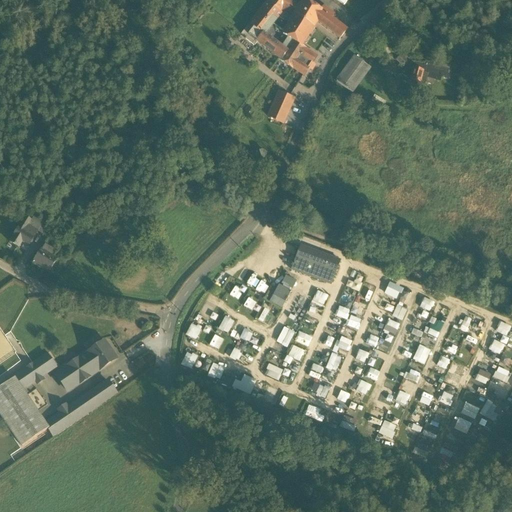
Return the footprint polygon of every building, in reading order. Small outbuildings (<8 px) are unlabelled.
[(301,1),(298,0),(268,0),(266,3),(278,12),(277,13),(290,21),(294,15),(301,1)] [(314,28),(317,23),(339,40),(346,32),(330,20),(321,13),(321,11),(303,0),(301,0),(301,1),(294,15),(314,28)] [(263,34),(265,35),(276,20),(273,18),(277,13),(278,12),(266,3),(249,25),(262,35),(263,34)] [(323,8),(321,11),(321,13),(330,20),(333,16),(323,8)] [(316,57),(305,49),(301,47),(282,35),(290,21),(277,13),(273,18),(276,20),(265,35),(287,53),(281,61),(292,70),(292,69),(303,76),(308,68),(312,71),(314,67),(311,65),(316,57)] [(282,35),(301,47),(314,28),(294,15),(290,21),(282,35)] [(241,35),(254,45),(256,42),(262,35),(249,25),(242,34),(241,35)] [(256,42),(281,61),(287,53),(265,35),(263,34),(262,35),(256,42)] [(405,52),(396,61),(402,68),(411,60),(405,52)] [(336,81),(352,94),(371,71),(370,69),(356,58),(336,81)] [(421,78),(441,82),(441,79),(450,80),(452,70),(450,70),(451,66),(424,61),(423,65),(413,63),(412,69),(423,71),(421,78)] [(412,69),(409,81),(421,83),(421,78),(423,71),(412,69)] [(294,99),(278,92),(267,118),(282,125),(294,99)] [(386,103),(374,96),(368,106),(380,113),(386,103)] [(18,227),(24,231),(28,225),(31,221),(25,217),(18,227)] [(31,221),(28,225),(37,231),(42,222),(34,217),(31,221)] [(38,231),(43,234),(51,221),(45,218),(42,222),(37,231),(38,231)] [(57,224),(51,221),(43,234),(48,238),(57,224)] [(24,231),(34,237),(38,231),(37,231),(28,225),(24,231)] [(9,242),(19,248),(22,242),(28,246),(34,237),(24,231),(18,227),(9,242)] [(110,233),(97,235),(98,243),(111,241),(110,233)] [(44,244),(41,249),(53,257),(56,252),(44,244)] [(57,260),(53,257),(41,249),(32,263),(32,264),(41,269),(41,268),(49,273),(57,260)] [(326,281),(332,283),(340,261),(320,254),(319,257),(299,249),(291,270),(325,283),(326,281)] [(284,274),(271,301),(284,308),(297,280),(284,274)] [(397,302),(401,294),(388,287),(384,295),(397,302)] [(239,299),(242,291),(233,288),(230,296),(239,299)] [(369,288),(364,299),(369,301),(374,290),(369,288)] [(317,290),(313,301),(324,306),(329,295),(317,290)] [(419,307),(430,311),(434,302),(424,297),(419,307)] [(259,312),(262,305),(247,298),(244,306),(259,312)] [(346,319),(350,310),(339,305),(335,315),(346,319)] [(392,315),(403,320),(408,310),(397,305),(392,315)] [(263,308),(260,321),(267,322),(270,309),(263,308)] [(229,333),(235,320),(225,315),(219,328),(229,333)] [(357,329),(362,320),(352,315),(347,324),(357,329)] [(304,323),(311,326),(314,320),(306,317),(304,323)] [(455,327),(468,333),(473,323),(459,317),(455,327)] [(383,329),(395,335),(400,324),(388,318),(383,329)] [(432,318),(425,333),(438,338),(444,322),(432,318)] [(507,337),(511,326),(500,321),(495,332),(507,337)] [(198,338),(200,326),(190,324),(189,337),(198,338)] [(307,334),(311,327),(303,324),(300,330),(307,334)] [(277,342),(287,347),(296,332),(285,326),(277,342)] [(327,327),(323,339),(333,343),(337,331),(327,327)] [(245,329),(241,337),(250,342),(254,334),(245,329)] [(367,344),(375,347),(380,332),(372,329),(367,344)] [(294,340),(308,347),(313,338),(299,331),(294,340)] [(209,345),(218,350),(224,339),(215,334),(209,345)] [(391,342),(393,336),(387,334),(385,341),(391,342)] [(467,335),(463,342),(472,347),(476,339),(467,335)] [(341,336),(336,346),(348,351),(352,341),(341,336)] [(488,350),(500,355),(504,344),(493,339),(488,350)] [(388,351),(391,343),(383,341),(380,349),(388,351)] [(95,363),(100,370),(115,360),(103,343),(89,353),(89,354),(95,363)] [(413,360),(425,364),(431,349),(419,345),(413,360)] [(400,353),(407,356),(410,350),(403,346),(400,353)] [(365,363),(369,353),(359,349),(355,359),(365,363)] [(336,372),(343,357),(333,353),(326,367),(336,372)] [(57,375),(67,390),(88,376),(84,370),(95,363),(89,354),(57,375)] [(28,369),(14,379),(0,387),(0,415),(22,447),(26,444),(48,430),(52,436),(115,393),(108,382),(45,425),(21,390),(35,380),(40,377),(55,367),(47,356),(33,366),(28,369)] [(436,365),(446,369),(450,360),(441,356),(436,365)] [(208,375),(220,380),(225,367),(213,362),(208,375)] [(319,379),(324,368),(313,363),(308,374),(319,379)] [(278,380),(283,370),(270,364),(265,374),(278,380)] [(447,383),(456,387),(464,370),(455,366),(447,383)] [(376,381),(380,372),(370,367),(365,376),(376,381)] [(497,367),(493,378),(506,383),(511,372),(497,367)] [(285,368),(282,374),(288,377),(291,371),(285,368)] [(419,382),(420,373),(406,370),(404,380),(419,382)] [(479,370),(475,380),(487,384),(491,374),(479,370)] [(232,387),(250,395),(257,380),(244,374),(241,382),(235,379),(232,387)] [(365,394),(370,385),(360,380),(356,389),(365,394)] [(316,396),(326,399),(330,388),(320,384),(316,396)] [(275,401),(279,392),(270,388),(266,397),(275,401)] [(399,390),(395,401),(405,405),(409,394),(399,390)] [(422,392),(419,402),(430,406),(433,396),(422,392)] [(451,405),(453,395),(442,392),(439,403),(451,405)] [(280,405),(288,408),(291,401),(283,398),(280,405)] [(346,402),(336,399),(332,411),(341,415),(346,402)] [(494,423),(499,415),(494,412),(497,407),(488,400),(479,413),(494,423)] [(475,420),(480,409),(466,402),(461,413),(475,420)] [(311,408),(307,415),(315,419),(319,412),(311,408)] [(344,415),(340,427),(354,431),(356,424),(351,423),(353,417),(344,415)] [(454,429),(467,434),(472,423),(459,417),(454,429)] [(392,439),(398,426),(385,420),(379,433),(392,439)] [(428,420),(422,433),(435,439),(441,426),(428,420)] [(409,433),(418,437),(422,428),(413,423),(409,433)] [(423,462),(429,446),(417,442),(411,459),(423,462)] [(449,464),(454,453),(444,448),(439,458),(449,464)]
